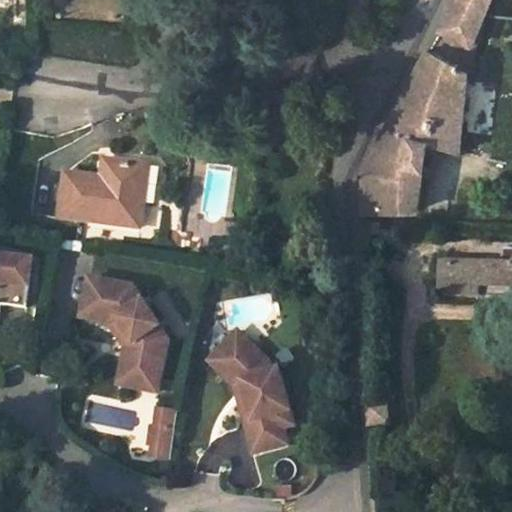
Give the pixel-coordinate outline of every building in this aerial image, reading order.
[(363,212),(419,211),(429,142),(461,152),(473,47),(491,0),(454,0),(402,97),(362,176),(363,212)] [(104,161),(102,179),(108,180),(110,162),(104,161)] [(60,219),(142,229),(145,203),(135,202),(139,167),(110,162),(108,180),(102,179),(65,174),(60,219)] [(150,168),(139,167),(135,202),(145,203),(150,168)] [(3,263),(0,262),(0,278),(1,278),(0,284),(0,286),(0,305),(24,308),(30,261),(4,257),(3,263)] [(511,263),(441,262),(439,295),(511,297),(511,263)] [(165,340),(131,288),(87,279),(78,318),(107,324),(112,321),(130,344),(124,374),(157,380),(165,340)] [(124,374),(130,344),(112,321),(107,324),(123,345),(115,385),(154,392),(157,380),(124,374)] [(221,357),(240,337),(235,332),(206,361),(231,386),(241,423),(248,421),(238,380),(221,364),(221,357)] [(267,363),(240,337),(221,357),(221,364),(238,380),(248,421),(241,423),(250,454),(283,445),(279,429),(289,426),(274,371),(268,373),(267,363)] [(369,426),(392,425),(391,406),(369,407),(369,426)] [(168,459),(175,412),(156,409),(149,456),(168,459)]
